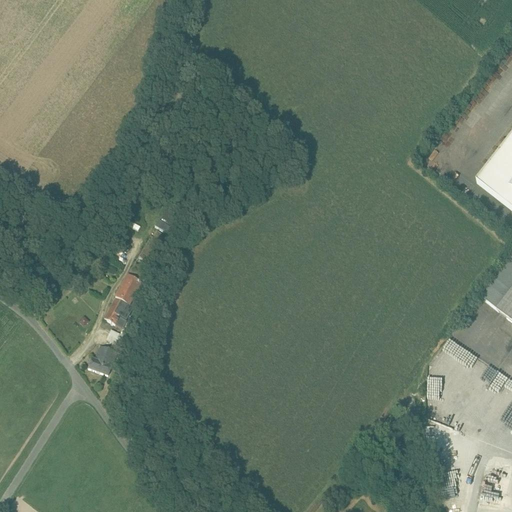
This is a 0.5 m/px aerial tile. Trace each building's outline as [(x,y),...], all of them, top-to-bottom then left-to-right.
[(511,138),(477,184),(511,210),(511,258),(481,299),(511,322),(511,138)] [(171,203),(160,221),(157,219),(153,225),(156,227),(157,227),(167,234),(175,221),(176,222),(183,210),(171,203)] [(166,236),(157,231),(151,240),(159,246),(166,236)] [(150,239),(139,258),(149,266),(154,259),(151,257),(159,246),(151,240),(150,239)] [(139,258),(128,277),(141,285),(142,283),(145,285),(148,279),(143,277),(149,266),(139,258)] [(141,285),(128,277),(115,300),(126,306),(122,314),(129,317),(145,287),(141,285)] [(115,300),(104,321),(121,330),(129,317),(122,314),(126,306),(115,300)] [(122,349),(112,345),(110,351),(117,354),(120,355),(122,349)] [(110,351),(100,348),(95,361),(92,360),(88,371),(108,378),(117,354),(110,351)]
